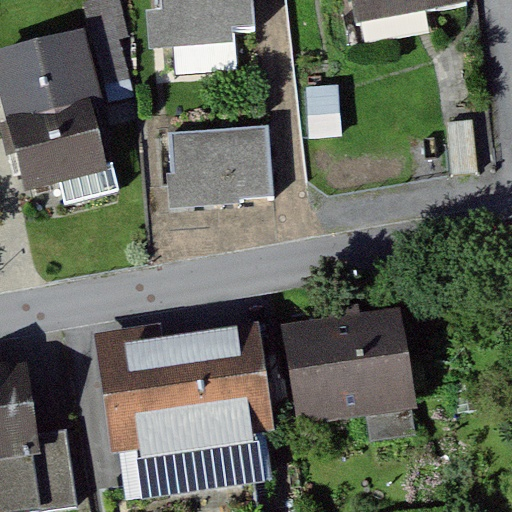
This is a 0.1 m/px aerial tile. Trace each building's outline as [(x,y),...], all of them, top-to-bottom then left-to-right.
[(258,0),(165,0),(168,39),(260,33),(258,0)] [(355,0),(361,30),(475,8),(473,0),(355,0)] [(82,38),(0,57),(0,75),(29,196),(115,175),(82,38)] [(277,129),(177,136),(182,210),(282,204),(277,129)] [(291,328),(307,431),(422,413),(407,310),(291,328)] [(105,344),(122,457),(220,442),(203,330),(105,344)] [(0,511),(49,511),(84,507),(74,433),(41,437),(31,368),(0,372),(0,511)] [(269,511),(264,466),(101,488),(104,511),(269,511)]
